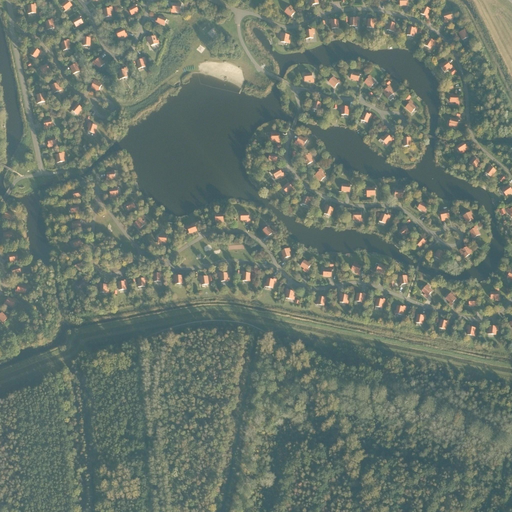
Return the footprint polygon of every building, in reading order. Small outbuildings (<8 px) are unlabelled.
[(62,5),(66,11),(72,6),(68,1),(69,0),(68,0),(65,0),(65,1),(66,2),(62,5)] [(180,12),(181,3),(178,3),(178,5),(173,4),(173,11),(171,10),(171,12),(174,13),(175,11),(180,12)] [(28,6),(29,11),(27,11),(27,14),(35,13),(35,8),(37,7),(36,4),(34,4),(35,6),(28,6)] [(132,15),(138,12),(136,6),(137,5),(136,4),(133,5),(134,7),(129,9),(132,15)] [(288,17),(290,19),(292,18),(291,17),(295,13),(291,9),(292,8),(290,6),(285,12),(289,16),(288,17)] [(426,18),(427,19),(429,16),(427,15),(430,10),(424,7),(421,14),(426,17),(426,18)] [(103,18),(111,17),(111,11),(112,11),(112,8),(110,8),(110,9),(104,10),(105,15),(103,15),(103,18)] [(447,20),(453,19),(451,12),(443,15),(445,21),(444,21),(444,23),(447,22),(447,20)] [(76,27),(80,25),(83,23),(80,18),(81,17),(80,16),(77,17),(78,18),(73,21),(76,27)] [(156,22),(155,24),(158,25),(159,23),(164,25),(167,19),(159,16),(157,22),(156,22)] [(358,21),(359,18),(357,18),(357,19),(350,18),(350,26),(356,27),(357,21),(358,21)] [(46,22),(47,27),(45,28),(46,30),(54,28),(52,23),(54,22),(53,19),(51,20),(52,21),(46,22)] [(368,20),(367,27),(373,28),(374,23),(376,23),(376,20),(374,19),(374,21),(368,20)] [(332,29),(338,28),(338,21),(331,21),(331,20),(329,20),(330,23),(331,23),(332,29)] [(395,32),(395,30),(394,29),(395,24),(389,23),(389,22),(387,21),(386,24),(388,25),(386,30),(395,32)] [(416,33),(417,28),(415,28),(415,29),(408,28),(407,35),(413,37),(414,33),(416,33)] [(119,38),(124,36),(125,37),(127,36),(127,34),(126,35),(123,29),(118,31),(118,29),(115,30),(119,38)] [(314,34),(314,29),(312,29),(312,31),(306,31),(306,36),(304,36),(305,39),(313,38),(312,34),(314,34)] [(464,31),(459,33),(462,40),(468,37),(465,32),(467,31),(465,29),(464,29),(464,31)] [(282,38),(281,42),(289,44),(290,41),(288,41),(289,36),(283,35),(283,33),(281,33),(280,38),(282,38)] [(83,46),(90,46),(90,39),(84,38),(84,37),(82,37),(82,40),(84,40),(83,46)] [(150,42),(151,46),(159,44),(158,41),(156,41),(155,37),(149,39),(149,37),(147,38),(148,42),(150,42)] [(434,46),(436,42),(435,41),(434,42),(429,39),(426,43),(424,42),(423,44),(430,49),(432,45),(434,46)] [(61,43),(63,48),(61,49),(62,51),(70,49),(68,45),(70,45),(69,40),(67,41),(67,42),(61,43)] [(30,55),(36,58),(39,54),(40,55),(42,52),(41,51),(40,52),(35,48),(30,55)] [(96,64),(100,68),(106,63),(104,61),(103,62),(99,58),(95,62),(94,61),(93,63),(95,65),(96,64)] [(138,66),(136,67),(137,69),(145,67),(144,63),(146,63),(144,58),(142,59),(143,60),(137,61),(138,66)] [(449,68),(450,69),(452,67),(451,66),(450,66),(446,62),(442,65),(441,63),(439,65),(444,71),(449,68)] [(76,65),(70,67),(72,72),(71,72),(72,75),(79,72),(77,66),(79,66),(78,63),(76,64),(76,65)] [(39,67),(43,74),(48,71),(49,73),(52,71),(51,70),(50,70),(47,65),(42,67),(41,66),(39,67)] [(120,76),(118,77),(119,80),(127,77),(125,72),(127,71),(126,68),(124,69),(125,70),(119,72),(120,76)] [(352,73),(350,79),(358,81),(360,75),(361,75),(361,73),(358,73),(358,74),(352,73)] [(310,81),(311,82),(314,82),(314,80),(312,80),(312,74),(304,75),(305,81),(310,81)] [(369,78),(365,83),(370,88),(375,83),(370,79),(372,78),(369,76),(368,77),(369,78)] [(340,84),(341,83),(339,80),(337,82),(333,78),(329,82),(334,88),(339,83),(340,84)] [(94,82),(92,88),(96,90),(95,92),(98,93),(101,85),(98,84),(98,82),(94,80),(93,82),(94,82)] [(52,88),(54,93),(62,90),(61,88),(59,88),(58,84),(52,86),(51,85),(50,85),(51,88),(52,88)] [(388,88),(383,92),(388,98),(393,94),(391,91),(392,90),(389,86),(387,87),(388,88)] [(37,104),(45,102),(44,96),(45,96),(45,93),(43,93),(43,94),(37,96),(38,100),(36,101),(37,104)] [(459,104),(459,102),(458,102),(458,96),(453,96),(453,94),(450,94),(450,102),(456,102),(456,104),(459,104)] [(320,112),(321,109),(320,108),(321,104),(315,102),(315,101),(313,100),(313,103),(314,104),(312,109),(320,112)] [(411,113),(416,108),(411,104),(412,103),(410,101),(409,102),(410,103),(405,108),(411,113)] [(72,110),(77,115),(82,109),(77,105),(78,104),(77,103),(75,105),(76,106),(72,110)] [(348,115),(348,108),(342,107),(342,106),(340,106),(340,109),(342,109),(341,115),(348,115)] [(370,115),(364,113),(362,118),(360,117),(359,119),(367,123),(369,117),(371,118),(372,115),(370,114),(370,115)] [(51,118),(48,119),(49,121),(44,122),(45,128),(44,128),(44,130),(47,129),(47,128),(53,126),(51,118)] [(451,119),(449,127),(451,127),(452,126),(457,127),(458,121),(459,121),(460,119),(457,118),(456,120),(451,119)] [(88,132),(94,134),(96,126),(90,124),(91,123),(89,123),(87,127),(89,128),(88,132)] [(276,141),(276,142),(280,142),(280,140),(279,140),(279,134),(271,134),(271,141),(276,141)] [(391,142),(393,139),(392,138),(391,139),(387,134),(383,138),(382,137),(380,139),(386,144),(390,140),(391,142)] [(48,148),(53,147),(52,145),(57,144),(55,136),(52,137),(53,138),(48,139),(49,146),(48,146),(48,148)] [(296,142),(295,143),(297,145),(298,143),(303,146),(307,139),(305,138),(304,139),(300,137),(297,142),(296,142)] [(412,146),(412,143),(410,143),(410,138),(404,139),(404,138),(402,138),(402,141),(403,141),(404,146),(412,146)] [(466,151),(469,149),(468,147),(467,148),(463,143),(457,147),(460,152),(465,149),(466,151)] [(56,161),(56,163),(64,162),(63,157),(65,157),(64,153),(62,153),(62,154),(56,155),(57,160),(56,161)] [(275,161),(274,163),(277,163),(278,162),(276,161),(277,155),(272,155),(272,153),(270,153),(269,161),(275,161)] [(305,163),(304,164),(305,166),(312,162),(310,158),(312,157),(310,153),(308,154),(308,155),(303,158),(305,163)] [(472,159),(469,164),(475,169),(477,167),(476,166),(479,162),(474,158),(475,157),(473,156),(471,158),(472,159)] [(489,168),(485,173),(491,177),(495,171),(490,167),(491,166),(490,165),(488,167),(489,168)] [(280,175),(281,177),(284,175),(283,174),(282,174),(279,169),(274,171),(274,170),(271,171),(275,178),(280,175)] [(322,171),(320,169),(319,171),(320,171),(315,176),(321,181),(325,177),(321,173),(322,171)] [(114,171),(112,171),(112,173),(107,173),(107,179),(106,179),(106,181),(110,181),(109,179),(115,179),(114,171)] [(292,191),(295,189),(293,187),(292,188),(288,183),(282,188),(287,193),(291,189),(292,191)] [(342,185),(342,186),(342,191),(349,192),(350,189),(350,186),(351,186),(351,184),(348,184),(348,185),(342,185)] [(511,192),(511,194),(511,193),(511,191),(508,186),(504,189),(503,187),(501,189),(506,196),(511,192)] [(110,198),(113,198),(112,196),(118,195),(117,187),(114,187),(115,189),(110,190),(110,196),(109,196),(110,198)] [(367,189),(367,197),(370,197),(370,195),(375,195),(375,189),(376,189),(376,187),(373,187),(373,189),(367,189)] [(74,199),(80,198),(82,197),(81,191),(82,191),(81,189),(78,189),(79,191),(73,192),(74,199)] [(395,190),(395,199),(397,199),(397,197),(402,198),(403,191),(404,192),(404,190),(401,189),(401,191),(395,190)] [(311,203),(312,198),(310,198),(310,199),(304,197),(302,201),(301,201),(300,203),(308,206),(309,202),(311,203)] [(126,205),(129,211),(135,207),(132,202),(127,204),(126,203),(124,204),(125,206),(126,205)] [(426,205),(421,203),(418,208),(425,212),(428,206),(429,207),(430,205),(427,204),(426,205)] [(76,214),(80,213),(81,213),(80,211),(79,212),(78,205),(73,206),(73,205),(70,205),(72,213),(76,213),(76,214)] [(327,207),(328,206),(326,205),(324,209),(326,210),(324,214),(330,216),(333,209),(327,207)] [(444,212),(440,213),(442,221),(445,220),(444,218),(449,217),(448,211),(449,211),(449,209),(444,210),(444,212)] [(13,214),(6,211),(3,217),(2,217),(2,218),(5,219),(5,218),(11,220),(13,214)] [(244,212),(241,212),(241,220),(247,220),(247,222),(250,222),(250,220),(249,220),(249,214),(244,214),(244,212)] [(465,222),(466,225),(468,224),(467,223),(473,220),(470,215),(472,214),(470,212),(463,216),(466,221),(465,222)] [(220,215),(215,215),(216,223),(218,223),(218,221),(223,221),(223,215),(224,215),(224,213),(219,213),(220,215)] [(361,219),(361,213),(353,213),(353,220),(359,220),(359,221),(362,221),(362,219),(361,219)] [(390,216),(388,215),(387,216),(382,214),(379,221),(385,224),(386,220),(388,220),(390,216)] [(138,227),(137,228),(139,230),(145,225),(141,220),(142,219),(140,217),(139,218),(140,219),(135,223),(138,227)] [(72,223),(73,229),(81,228),(80,221),(81,221),(80,219),(77,220),(78,222),(72,223)] [(187,227),(190,234),(197,231),(195,225),(196,225),(195,223),(192,224),(193,225),(187,227)] [(405,227),(406,227),(405,225),(401,228),(402,229),(399,232),(404,239),(406,237),(405,235),(409,232),(405,227)] [(471,237),(472,239),(479,235),(476,230),(477,229),(476,226),(474,227),(475,228),(470,232),(472,236),(471,237)] [(271,231),(268,227),(261,232),(263,234),(264,233),(267,237),(272,233),(273,234),(275,233),(273,230),(271,231)] [(6,241),(6,239),(11,239),(11,231),(8,231),(8,233),(3,233),(4,239),(3,239),(3,241),(6,241)] [(163,236),(159,236),(158,244),(161,244),(161,242),(166,243),(167,236),(168,236),(168,234),(163,234),(163,236)] [(75,247),(80,245),(81,247),(83,245),(83,244),(82,244),(79,238),(72,241),(75,247)] [(425,242),(420,238),(415,243),(420,248),(424,243),(425,245),(427,242),(426,241),(425,242)] [(468,246),(467,247),(461,251),(461,250),(459,251),(462,255),(463,254),(465,257),(472,253),(468,246)] [(283,257),(282,257),(283,260),(284,260),(284,258),(290,257),(288,252),(290,251),(289,249),(281,251),(283,257)] [(444,256),(446,253),(444,252),(443,253),(438,250),(435,254),(434,253),(433,256),(440,260),(443,255),(444,256)] [(9,256),(10,262),(17,260),(16,254),(13,255),(12,253),(7,254),(7,256),(9,256)] [(76,269),(80,268),(81,267),(82,269),(85,268),(84,266),(83,267),(81,261),(74,263),(76,269)] [(304,269),(303,270),(307,272),(308,271),(307,270),(311,265),(304,261),(301,266),(304,269)] [(357,272),(356,274),(359,275),(360,273),(359,273),(361,267),(356,265),(357,263),(354,262),(351,270),(357,272)] [(379,272),(383,274),(386,268),(387,269),(388,267),(385,266),(384,267),(379,265),(376,272),(378,273),(379,272)] [(20,273),(18,267),(11,269),(13,275),(12,275),(12,277),(15,276),(15,275),(20,273)] [(324,270),(323,276),(331,277),(331,270),(333,271),(333,269),(330,268),(330,270),(324,270)] [(162,276),(162,272),(160,273),(160,274),(154,274),(154,282),(161,282),(160,276),(162,276)] [(243,273),(244,272),(242,272),(241,275),(243,275),(243,281),(251,282),(251,279),(249,279),(250,274),(243,273)] [(221,274),(221,273),(219,273),(219,276),(221,276),(221,282),(229,281),(229,278),(227,278),(227,273),(221,274)] [(184,284),(184,281),(182,281),(182,276),(175,276),(175,275),(173,275),(173,282),(175,282),(176,283),(176,284),(184,284)] [(202,285),(208,284),(207,277),(201,278),(201,276),(199,277),(199,280),(201,280),(202,285)] [(401,285),(407,284),(406,279),(408,279),(407,276),(399,277),(400,283),(399,283),(399,286),(401,286),(401,285)] [(146,281),(146,278),(144,278),(144,279),(138,279),(139,284),(137,284),(137,287),(145,287),(145,281),(146,281)] [(273,282),(275,283),(276,280),(274,279),(274,281),(267,279),(266,284),(265,284),(264,286),(272,288),(273,282)] [(75,284),(80,290),(81,291),(84,288),(85,289),(88,286),(87,285),(86,285),(82,281),(78,284),(77,282),(75,284)] [(127,285),(126,281),(124,281),(125,282),(118,283),(119,290),(126,290),(125,285),(127,285)] [(100,293),(108,293),(109,290),(107,290),(107,285),(101,285),(101,284),(99,283),(99,287),(101,287),(100,293)] [(25,293),(26,287),(18,285),(17,291),(15,291),(15,292),(18,293),(18,292),(25,293)] [(425,294),(424,295),(428,298),(429,297),(428,296),(432,291),(428,288),(429,287),(427,285),(422,291),(425,294)] [(286,298),(294,300),(294,297),(293,297),(294,292),(288,291),(288,290),(286,289),(285,294),(287,294),(286,298)] [(495,300),(500,300),(500,299),(498,299),(498,292),(491,292),(491,299),(495,299),(495,300)] [(347,301),(348,296),(341,295),(342,294),(340,293),(339,296),(341,297),(340,302),(348,304),(348,301),(347,301)] [(452,304),(456,299),(452,296),(453,294),(451,293),(446,299),(450,303),(449,304),(451,306),(453,305),(452,304)] [(363,298),(364,299),(365,294),(363,294),(363,295),(357,294),(356,301),(362,303),(363,298)] [(326,302),(327,297),(325,297),(325,298),(319,297),(318,302),(316,302),(315,304),(324,306),(324,302),(326,302)] [(469,299),(469,306),(477,306),(477,299),(478,299),(478,297),(475,298),(475,299),(469,299)] [(12,307),(16,299),(13,298),(12,300),(8,298),(5,304),(4,303),(3,305),(6,306),(7,305),(12,307)] [(385,300),(383,299),(383,301),(377,299),(375,307),(382,308),(383,303),(385,303),(385,300)] [(394,314),(402,315),(403,310),(405,310),(405,307),(404,307),(403,308),(397,306),(396,311),(394,311),(394,314)] [(0,320),(2,323),(8,317),(6,315),(5,317),(1,313),(0,314),(0,320)] [(423,316),(417,315),(416,323),(422,324),(423,318),(425,319),(425,316),(424,315),(423,316)] [(447,322),(441,321),(439,328),(445,330),(446,324),(448,325),(449,321),(447,321),(447,322)] [(467,335),(475,336),(476,334),(474,333),(475,328),(469,327),(469,326),(467,326),(467,329),(468,329),(467,335)] [(497,331),(498,326),(496,326),(496,327),(490,326),(489,331),(487,331),(487,334),(495,335),(496,331),(497,331)]
